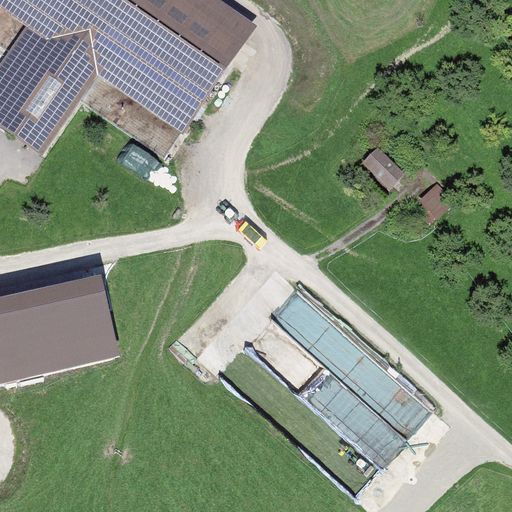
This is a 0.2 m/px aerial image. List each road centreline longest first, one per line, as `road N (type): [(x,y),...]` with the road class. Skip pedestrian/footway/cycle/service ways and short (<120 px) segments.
road 1 (track): [(511,452),(304,268),(266,244),(222,231),(0,279)]
road 2 (track): [(276,56),(211,167),(222,231)]
